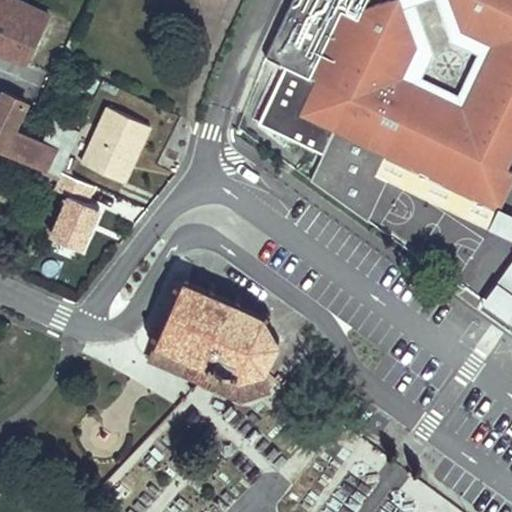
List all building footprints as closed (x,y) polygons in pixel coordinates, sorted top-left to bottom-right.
[(49,15),(16,0),(0,0),(0,50),(27,63),(49,15)] [(292,0),(265,56),(286,66),(309,77),(342,9),(358,17),(363,7),(366,0),(292,0)] [(342,9),(309,77),(315,80),(299,115),(332,131),(385,157),(500,211),(511,185),(511,170),(508,169),(511,161),(511,0),(449,0),(460,31),(491,46),(463,106),(404,78),(419,46),(401,0),(382,0),(363,7),(358,17),(342,9)] [(437,0),(413,0),(429,41),(450,34),(437,0)] [(315,80),(309,77),(286,66),(259,123),(322,153),(323,150),(332,131),(299,115),(315,80)] [(3,90),(0,95),(0,146),(60,174),(61,170),(79,131),(54,119),(43,142),(14,128),(27,100),(3,90)] [(108,106),(82,161),(124,181),(150,125),(108,106)] [(376,175),(385,157),(332,131),(323,150),(376,175)] [(94,184),(61,170),(60,174),(53,187),(69,195),(51,234),(81,248),(100,207),(86,201),(94,184)] [(155,335),(156,340),(181,351),(174,368),(199,380),(204,367),(208,369),(203,382),(240,398),(270,389),(266,369),(268,366),(264,362),(274,343),(279,343),(279,338),(274,338),(263,319),(270,313),(268,309),(260,315),(237,305),(241,296),(237,294),(234,301),(212,291),(215,284),(211,282),(208,290),(186,280),(189,273),(185,271),(182,279),(179,281),(174,279),(172,283),(179,286),(158,332),(152,328),(150,332),(155,335)] [(181,351),(156,340),(148,357),(174,368),(181,351)] [(199,380),(203,382),(208,369),(204,367),(199,380)]
